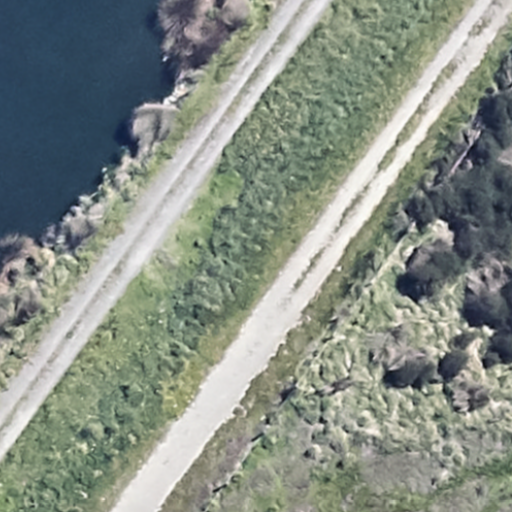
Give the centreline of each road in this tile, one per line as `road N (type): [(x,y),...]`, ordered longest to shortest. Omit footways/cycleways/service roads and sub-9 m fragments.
road 1 (track): [(498,0),(129,511)]
road 2 (track): [(306,0),(0,423)]
